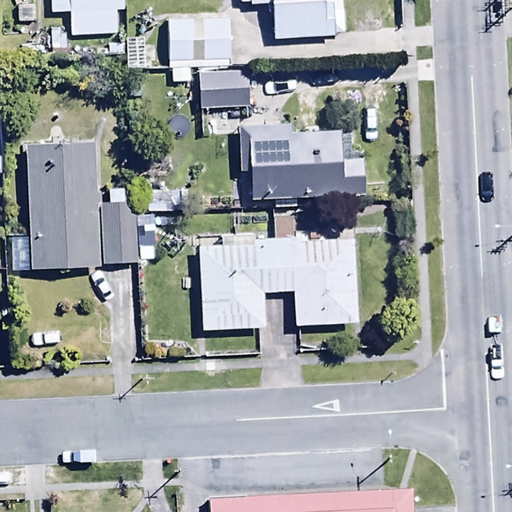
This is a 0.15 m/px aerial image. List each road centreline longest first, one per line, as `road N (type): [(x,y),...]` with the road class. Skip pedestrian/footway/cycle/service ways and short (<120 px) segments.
road 1 (residential): [(486,408),(0,438)]
road 2 (secondary): [(481,316),(465,0)]
